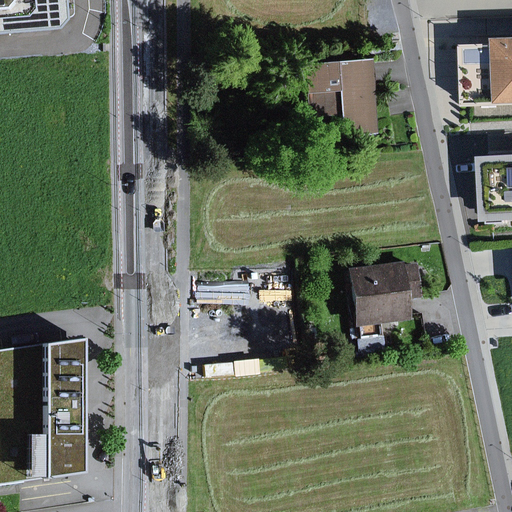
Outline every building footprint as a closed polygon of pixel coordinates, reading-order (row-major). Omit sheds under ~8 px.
[(0,0),(0,34),(71,28),(68,0),(0,0)] [(505,45),(476,45),(478,103),(511,102),(511,36),(505,37),(505,45)] [(363,59),(310,65),(313,92),(348,88),(353,130),(378,128),(370,59),(363,59)] [(511,150),(488,152),(491,219),(511,217),(511,150)] [(350,265),(354,289),(352,290),(358,324),(410,316),(407,292),(420,290),(415,255),(350,265)] [(288,277),(225,283),(233,360),(296,354),(288,277)] [(84,334),(0,347),(0,483),(87,470),(84,334)]
